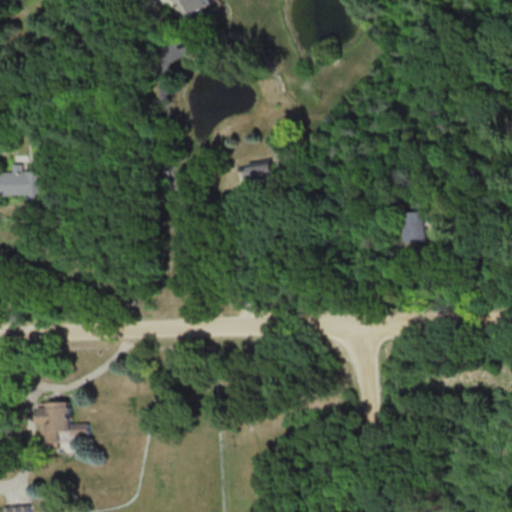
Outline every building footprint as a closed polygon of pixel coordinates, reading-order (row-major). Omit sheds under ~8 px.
[(215,6),(212,0),(176,0),(186,20),(215,6)] [(253,179),(278,176),(277,161),(251,164),(253,179)] [(15,171),(0,170),(0,193),(47,194),(47,169),(25,169),(25,163),(15,163),(15,171)] [(429,239),(428,209),(405,210),(406,240),(429,239)] [(83,422),(73,422),(73,399),(48,400),(48,405),(41,405),(41,441),(83,440),(83,422)]
